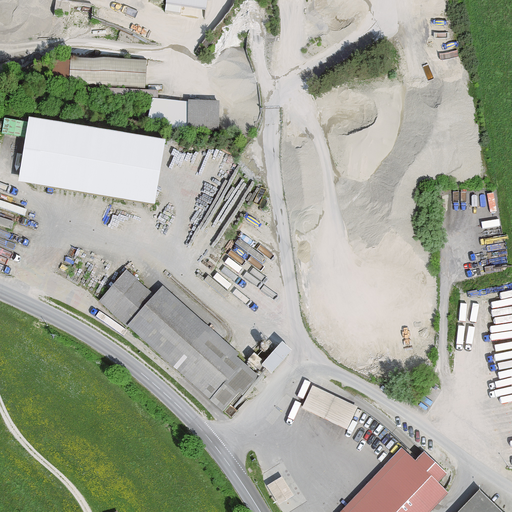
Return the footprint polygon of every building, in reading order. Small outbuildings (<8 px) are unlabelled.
[(207,10),(208,0),(167,0),(167,12),(180,14),(179,23),(198,25),(200,9),(207,10)] [(155,92),(156,66),(59,62),(57,87),(92,89),(155,92)] [(166,91),(155,92),(92,89),(91,99),(158,101),(166,101),(166,91)] [(158,125),(195,125),(196,101),(166,101),(158,101),(158,125)] [(230,103),(196,101),(195,125),(229,127),(230,103)] [(164,146),(28,125),(18,186),(155,206),(164,146)] [(123,327),(153,293),(126,269),(96,303),(123,327)] [(236,356),(158,287),(153,293),(123,327),(222,413),(254,377),(233,359),(236,356)] [(275,346),(256,369),(267,378),(286,355),(275,346)] [(358,409),(311,387),(301,410),(347,432),(358,409)] [(345,511),(437,511),(454,495),(445,486),(455,475),(430,452),(421,462),(407,449),(345,511)] [(293,497),(280,476),(265,486),(278,506),(293,497)] [(497,511),(477,493),(458,511),(497,511)]
